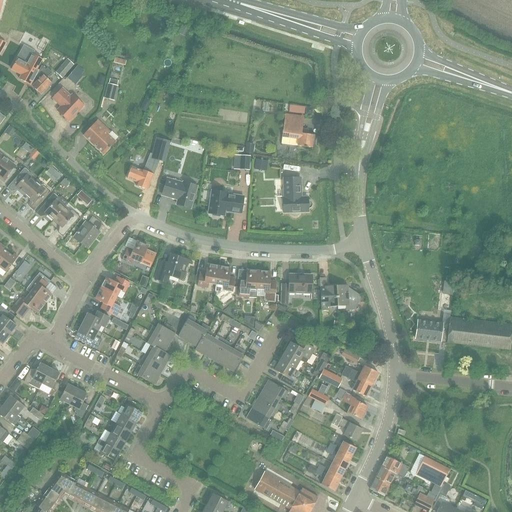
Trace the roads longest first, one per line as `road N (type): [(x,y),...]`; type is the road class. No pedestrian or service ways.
road 1 (residential): [(363,248),(252,247),(176,234),(129,211)]
road 2 (residential): [(129,211),(0,93)]
road 3 (residential): [(160,404),(188,371),(240,391),(278,326)]
road 4 (tertiary): [(363,248),(361,151),(379,80)]
road 5 (residential): [(160,404),(136,445),(189,483),(178,511)]
road 6 (secondary): [(358,40),(224,0)]
road 7 (tertiary): [(394,375),(384,305),(363,248)]
road 8 (tertiary): [(351,496),(384,431),(394,375)]
road 9 (residential): [(52,341),(160,404)]
